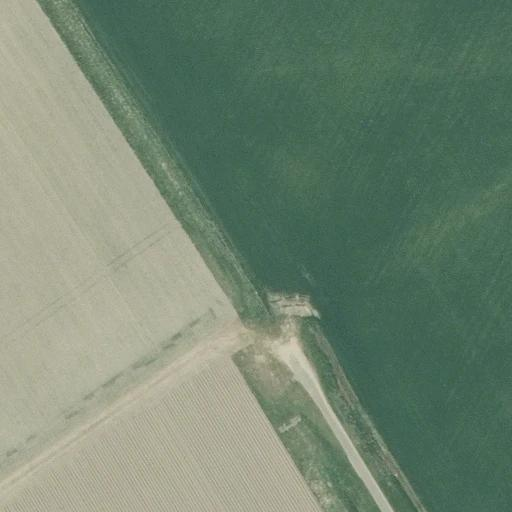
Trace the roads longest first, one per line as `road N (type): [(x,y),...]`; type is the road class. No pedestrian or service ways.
road 1 (track): [(289,343),(259,326),(238,326),(174,351),(0,471)]
road 2 (track): [(289,343),(289,315),(323,282),(511,175)]
road 3 (unclassified): [(373,511),(289,343)]
